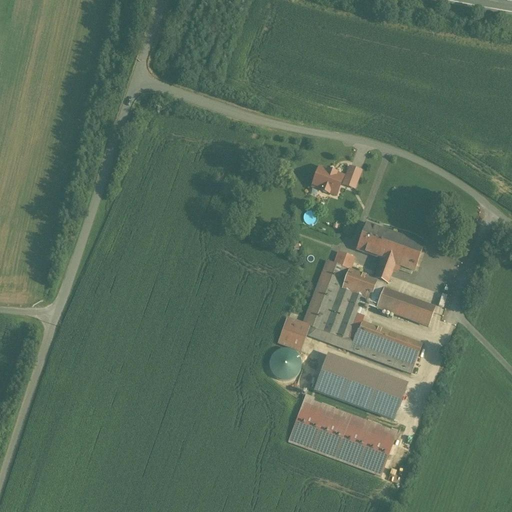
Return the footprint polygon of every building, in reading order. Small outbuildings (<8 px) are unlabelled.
[(351,193),(358,172),(345,167),(338,188),(351,193)] [(314,168),(307,189),(334,198),(341,177),(314,168)] [(396,236),(366,225),(356,250),(381,260),(387,262),(396,236)] [(387,262),(381,260),(374,280),(378,282),(387,285),(395,264),(414,272),(424,246),(396,236),(387,262)] [(51,253),(38,250),(32,276),(45,280),(51,253)] [(353,260),(339,254),(335,265),(349,271),(353,260)] [(335,265),(333,265),(309,328),(306,336),(411,375),(422,345),(362,323),(357,336),(355,336),(354,340),(350,339),(362,306),(368,308),(378,282),(374,280),(349,271),(335,265)] [(435,309),(383,290),(376,309),(428,328),(435,309)] [(309,328),(287,320),(278,344),(300,352),(306,336),(309,328)] [(299,372),(300,366),(299,360),(296,355),(290,352),(285,351),(279,352),(274,356),(271,361),(269,367),(271,373),(274,378),(279,381),(285,382),(291,381),(296,377),(299,372)] [(325,357),(312,396),(394,425),(407,386),(325,357)] [(393,434),(309,403),(310,400),(301,397),(284,443),(377,477),(393,434)]
